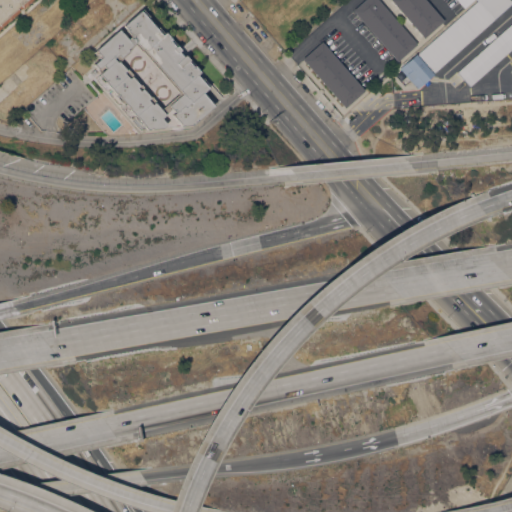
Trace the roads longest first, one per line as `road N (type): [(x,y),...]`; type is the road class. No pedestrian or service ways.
road 1 (motorway): [(476,208),(403,244),(308,316),(229,415),(182,511)]
road 2 (motorway): [(111,429),(455,352)]
road 3 (motorway): [(393,284),(49,345)]
road 4 (motorway): [(278,178),(135,189),(0,169)]
road 5 (motorway): [(235,249),(17,307)]
road 6 (motorway): [(0,438),(111,490),(191,511)]
road 7 (motorway): [(359,446),(511,393)]
road 8 (motorway): [(143,475),(302,457)]
road 9 (motorway): [(108,511),(22,378)]
road 10 (motorway): [(382,210),(235,249)]
road 11 (primary): [(483,318),(382,210)]
road 12 (motorway): [(140,511),(56,397)]
road 13 (primary): [(382,210),(288,105)]
road 14 (primary): [(288,105),(195,0)]
road 15 (motorway): [(409,165),(278,178)]
road 16 (motorway): [(18,492),(143,475)]
